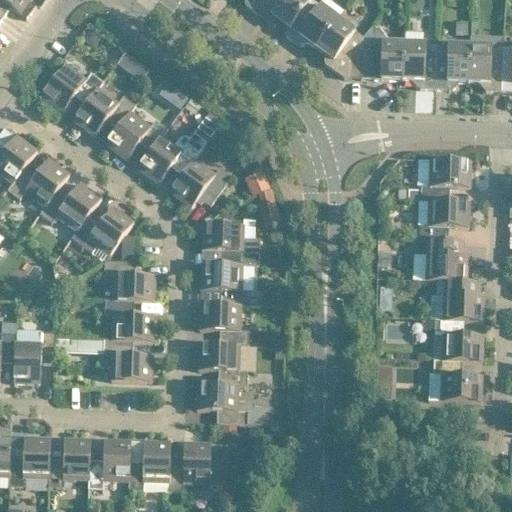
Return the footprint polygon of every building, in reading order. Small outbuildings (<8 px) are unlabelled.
[(27,23),(36,11),(27,4),(25,0),(0,0),(0,3),(11,12),(27,23)] [(0,0),(0,18),(4,21),(11,12),(0,3),(0,0)] [(259,20),(273,0),(245,0),(248,2),(245,6),(246,10),(259,20)] [(290,33),(312,4),(306,0),(273,0),(259,20),(272,30),(276,29),(279,25),(289,32),(290,33)] [(317,53),(338,23),(312,4),(290,33),(289,32),(285,39),(299,49),(303,49),(306,45),(317,53)] [(362,83),(364,42),(338,23),(317,53),(327,60),(325,64),(325,69),(344,83),(362,83)] [(91,31),(82,43),(89,48),(96,48),(102,40),(91,31)] [(403,85),(404,48),(386,47),(387,42),(378,33),(370,33),(364,42),(362,83),(403,85)] [(436,94),(437,49),(423,49),(423,37),(404,36),(404,48),(403,85),(416,85),(416,90),(419,93),(436,94)] [(502,96),(503,51),(503,43),(470,42),(470,50),(469,87),(482,87),(482,92),(485,95),(502,96)] [(469,87),(470,50),(437,49),(436,94),(452,94),(455,91),(456,86),(469,87)] [(511,51),(503,51),(502,96),(511,96),(511,51)] [(125,57),(118,67),(129,75),(137,65),(125,57)] [(75,101),(86,109),(98,93),(104,86),(91,77),(86,84),(65,69),(41,102),(63,118),(75,101)] [(107,125),(118,133),(130,117),(131,117),(136,110),(123,101),(118,108),(98,93),(86,109),(74,125),(95,141),(107,125)] [(139,149),(150,157),(162,140),(163,141),(168,134),(156,125),(150,132),(131,117),(130,117),(118,133),(106,149),(127,165),(139,149)] [(172,172),(182,180),(194,164),(195,165),(220,131),(206,121),(189,145),(188,144),(186,143),(184,143),(182,143),(180,144),(179,145),(178,146),(175,150),(163,141),(162,140),(150,157),(138,173),(159,189),(172,172)] [(4,156),(0,153),(0,178),(13,188),(13,189),(25,172),(37,156),(16,140),(4,156)] [(36,180),(25,172),(13,189),(13,188),(7,195),(20,204),(25,197),(45,212),(46,212),(58,196),(70,180),(48,164),(36,180)] [(210,211),(232,181),(220,172),(215,179),(195,165),(194,164),(182,180),(170,197),(192,213),(199,203),(210,211)] [(471,166),(430,165),(420,164),(419,190),(421,190),(421,205),(429,205),(429,204),(449,205),(450,192),(470,192),(471,166)] [(265,181),(248,189),(253,201),(270,194),(265,181)] [(68,204),(58,196),(46,212),(45,212),(40,219),(52,228),(57,221),(77,235),(78,236),(90,220),(102,203),(80,188),(68,204)] [(398,194),(398,203),(408,204),(408,194),(398,194)] [(408,194),(408,204),(420,204),(420,194),(408,194)] [(469,232),(470,206),(449,205),(429,204),(429,205),(428,230),(420,230),(419,244),(448,245),(448,232),(469,232)] [(260,210),(259,231),(270,231),(270,211),(260,210)] [(77,235),(72,242),(84,252),(92,257),(97,250),(110,260),(134,227),(113,211),(101,228),(90,220),(78,236),(77,235)] [(203,228),(202,255),(223,256),(222,269),(243,270),(242,271),(259,271),(260,247),(243,246),(244,230),(203,228)] [(411,234),(411,244),(419,244),(419,234),(411,234)] [(467,286),(468,260),(447,259),(448,245),(419,244),(419,259),(427,259),(426,285),(436,285),(467,286)] [(379,256),(378,271),(386,272),(387,256),(379,256)] [(115,280),(114,304),(114,305),(134,306),(155,307),(156,280),(135,280),(135,266),(104,265),(104,280),(115,280)] [(242,295),(242,271),(243,270),(222,269),(202,268),(201,295),(221,296),(221,309),(241,310),(241,311),(260,311),(261,296),(242,295)] [(409,269),(409,295),(422,295),(422,269),(409,269)] [(53,285),(43,285),(44,294),(54,294),(53,285)] [(432,299),(431,325),(435,325),(464,326),(484,327),(485,300),(481,300),(482,287),(467,286),(436,285),(436,299),(432,299)] [(381,292),(381,304),(393,304),(393,292),(381,292)] [(134,320),(134,306),(114,305),(114,304),(105,304),(105,320),(114,320),(113,345),(133,346),(153,347),(154,320),(134,320)] [(240,335),(241,311),(241,310),(221,309),(201,308),(200,335),(220,336),(220,349),(240,350),(240,351),(249,351),(249,336),(240,335)] [(483,367),(484,340),(463,340),(464,326),(435,325),(435,340),(443,340),(442,364),(442,365),(462,366),(483,367)] [(56,337),(31,336),(30,347),(15,347),(15,367),(14,387),(40,388),(41,368),(54,369),(56,337)] [(1,367),(15,367),(15,347),(16,338),(1,338),(1,346),(0,346),(0,386),(0,387),(1,367)] [(274,339),(273,351),(283,351),(284,339),(274,339)] [(383,349),(403,348),(403,340),(382,341),(383,349)] [(69,356),(69,344),(57,344),(57,356),(69,356)] [(133,360),(133,346),(113,345),(104,345),(81,344),(80,356),(100,357),(100,360),(100,369),(112,370),(112,385),(152,387),(153,360),(133,360)] [(239,375),(240,351),(240,350),(220,349),(199,348),(198,375),(219,376),(218,389),(239,390),(239,391),(247,391),(248,375),(239,375)] [(481,407),(482,380),(462,379),(462,366),(442,365),(442,364),(434,364),(433,379),(430,378),(429,405),(481,407)] [(377,387),(377,401),(391,402),(391,388),(377,387)] [(238,407),(239,391),(239,390),(218,389),(198,388),(197,415),(217,416),(217,429),(271,430),(272,412),(254,411),(254,410),(253,409),(253,408),(251,407),(250,407),(238,407)] [(11,442),(9,442),(9,436),(0,435),(0,481),(9,482),(10,482),(10,462),(11,442)] [(51,443),(24,442),(24,462),(10,462),(10,482),(9,482),(9,491),(24,492),(24,483),(49,484),(50,484),(50,463),(51,443)] [(64,464),(50,463),(50,484),(49,484),(48,492),(64,493),(64,484),(89,485),(90,485),(90,465),(91,444),(64,443),(64,464)] [(130,486),(130,466),(131,446),(104,445),(104,465),(90,465),(90,485),(89,485),(88,494),(104,494),(104,485),(129,486),(130,486)] [(171,447),(144,446),(144,466),(130,466),(130,486),(129,486),(129,495),(144,496),(144,487),(169,488),(170,488),(170,467),(171,447)] [(211,450),(211,448),(184,447),(184,468),(170,467),(170,488),(169,488),(168,496),(195,497),(195,488),(210,489),(210,487),(226,488),(228,450),(211,450)]
